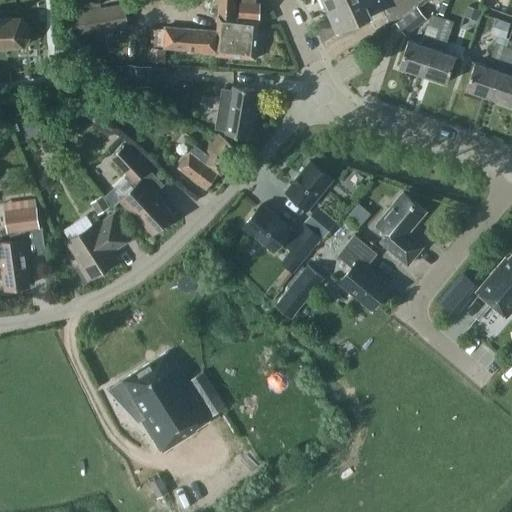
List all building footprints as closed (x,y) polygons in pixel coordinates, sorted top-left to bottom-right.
[(101,4),(100,0),(72,0),(74,8),(101,4)] [(217,0),(217,31),(215,54),(215,55),(254,59),(257,20),(258,20),(259,4),(255,3),(254,0),(240,0),(241,2),(238,2),(237,17),(234,17),(234,0),(217,0)] [(320,0),(326,13),(354,0),(320,0)] [(376,0),(354,0),(326,13),(336,33),(369,18),(364,5),(376,0)] [(395,21),(417,3),(414,0),(400,0),(387,11),(395,21)] [(79,38),(129,29),(125,5),(75,14),(79,38)] [(404,36),(426,19),(416,7),(395,24),(404,36)] [(440,18),(429,15),(422,35),(433,39),(440,18)] [(27,38),(27,24),(19,18),(0,18),(0,46),(21,45),(27,38)] [(444,43),(451,22),(440,18),(433,39),(444,43)] [(188,52),(215,54),(217,31),(164,26),(163,47),(188,49),(188,52)] [(406,39),(397,66),(421,74),(430,47),(433,39),(422,35),(419,44),(406,39)] [(421,74),(445,82),(454,55),(448,53),(442,51),(444,43),(433,39),(430,47),(421,74)] [(500,62),(505,46),(494,43),(489,58),(500,62)] [(500,62),(511,65),(511,63),(511,48),(505,46),(500,62)] [(164,62),(165,49),(149,48),(148,61),(164,62)] [(473,62),(464,89),(488,97),(497,70),(500,62),(489,58),(486,66),(473,62)] [(488,97),(511,104),(511,74),(509,74),(511,65),(500,62),(497,70),(488,97)] [(150,86),(151,67),(127,65),(126,85),(150,86)] [(247,137),(255,89),(232,85),(231,89),(221,87),(214,128),(224,130),(224,133),(247,137)] [(96,118),(103,107),(77,92),(71,103),(96,118)] [(204,153),(194,145),(177,167),(205,189),(217,173),(219,174),(237,150),(218,134),(204,153)] [(124,145),(111,157),(132,181),(146,168),(124,145)] [(285,191),(308,209),(332,179),(309,160),(285,191)] [(163,201),(142,178),(118,200),(139,223),(141,221),(151,233),(172,214),(161,202),(163,201)] [(376,224),(391,237),(384,245),(407,264),(423,246),(407,233),(426,211),(403,191),(376,224)] [(97,214),(108,206),(101,195),(90,203),(97,214)] [(350,211),(360,221),(371,209),(360,200),(350,211)] [(292,228),(261,204),(242,226),(273,251),(292,228)] [(303,221),(322,236),(323,237),(336,220),(317,204),(303,221)] [(7,232),(8,232),(23,230),(39,227),(36,206),(4,210),(7,232)] [(81,262),(77,265),(86,279),(114,260),(108,250),(123,240),(116,229),(120,227),(112,214),(97,224),(96,222),(67,240),(81,262)] [(319,237),(304,224),(285,248),(300,260),(319,237)] [(4,288),(28,285),(26,268),(28,268),(24,238),(23,230),(8,232),(9,240),(0,241),(0,271),(1,272),(4,288)] [(338,282),(370,309),(389,286),(366,266),(377,253),(354,234),(336,255),(351,267),(338,282)] [(475,291),(505,317),(511,309),(511,252),(506,259),(504,257),(475,291)] [(321,274),(308,264),(294,279),(308,290),(321,274)] [(438,302),(454,315),(461,306),(446,292),(438,302)] [(113,385),(123,401),(126,400),(158,452),(193,430),(191,427),(208,417),(206,414),(221,405),(199,370),(185,379),(167,350),(113,385)] [(157,499),(168,493),(157,472),(146,479),(157,499)]
